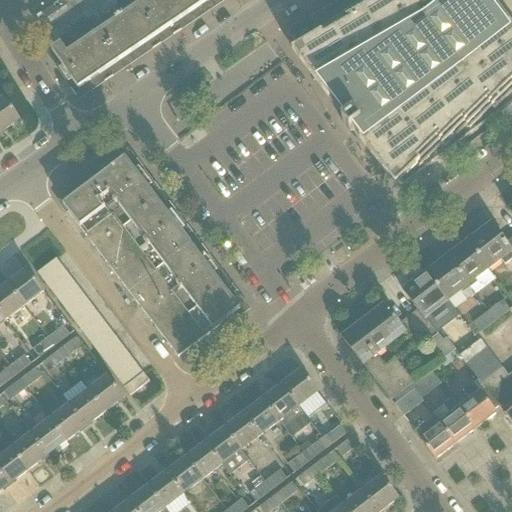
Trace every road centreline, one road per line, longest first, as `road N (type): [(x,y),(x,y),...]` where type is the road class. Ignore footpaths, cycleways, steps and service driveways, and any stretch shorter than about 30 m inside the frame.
road 1 (residential): [(190,405),(20,179)]
road 2 (unclassified): [(511,155),(295,326)]
road 3 (tertiary): [(78,137),(282,0)]
road 4 (unclassified): [(433,511),(295,326)]
road 5 (residential): [(48,511),(190,405)]
road 6 (residential): [(78,137),(5,23)]
road 7 (residential): [(190,405),(295,326)]
